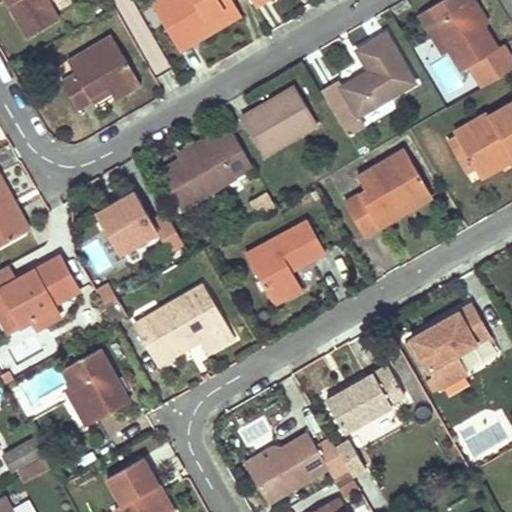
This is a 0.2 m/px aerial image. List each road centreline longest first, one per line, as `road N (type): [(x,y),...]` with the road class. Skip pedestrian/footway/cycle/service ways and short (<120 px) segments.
road 1 (residential): [(511,218),(206,398),(188,428),(189,448),(225,511)]
road 2 (residential): [(0,95),(41,159),(58,166),(98,160),(373,0)]
